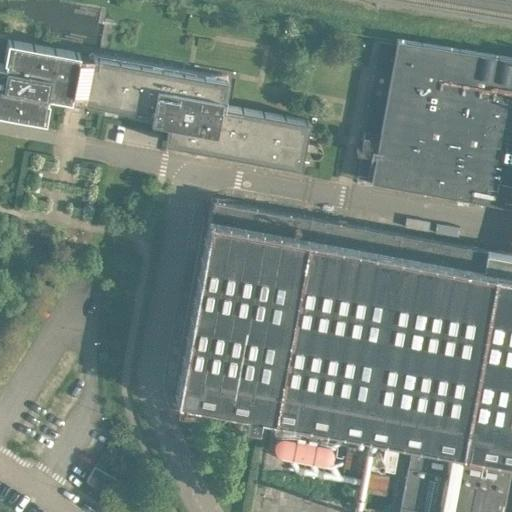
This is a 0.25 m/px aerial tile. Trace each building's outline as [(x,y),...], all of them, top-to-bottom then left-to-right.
[(65,96),(84,99),(92,56),(78,54),(79,52),(51,47),(7,39),(3,59),(5,59),(4,64),(0,63),(0,111),(44,120),(48,100),(46,99),(47,93),(65,96)] [(511,57),(396,39),(393,55),(376,52),(372,76),(373,74),(389,77),(379,133),(362,130),(359,146),(357,145),(355,153),(360,154),(356,177),(371,180),(510,206),(510,205),(511,205),(511,57)] [(106,57),(92,54),(92,56),(84,99),(84,101),(155,114),(171,117),(167,139),(207,146),(206,150),(300,167),(304,147),(307,147),(307,148),(307,149),(307,151),(308,153),(310,154),(311,155),(313,156),(315,156),(316,155),(318,154),(319,154),(320,152),(321,150),(321,149),(321,147),(320,145),(319,144),(317,142),(316,142),(305,140),(309,120),(222,104),(223,99),(224,100),(228,79),(106,57)] [(511,468),(510,469),(507,468),(508,463),(412,445),(398,511),(511,511),(511,253),(310,216),(211,198),(175,397),(245,410),(243,422),(257,424),(259,413),(415,441),(449,448),(511,458),(511,468)] [(380,467),(393,470),(398,443),(385,441),(380,467)] [(343,466),(355,468),(357,452),(346,450),(343,466)] [(86,479),(106,492),(115,478),(94,465),(86,479)] [(362,490),(384,494),(388,474),(366,470),(362,490)]
